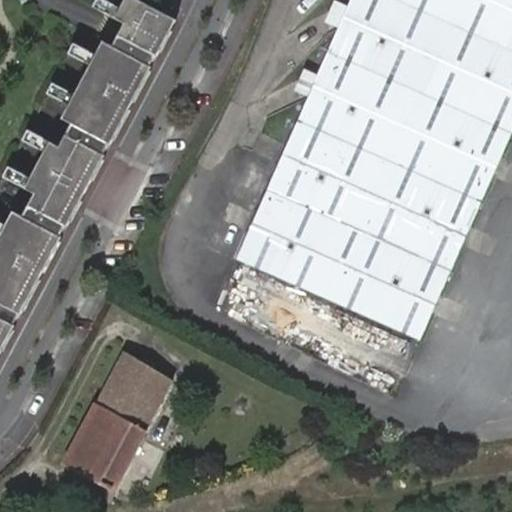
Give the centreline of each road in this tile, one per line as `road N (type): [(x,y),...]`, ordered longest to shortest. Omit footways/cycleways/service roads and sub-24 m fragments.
road 1 (unknown): [(463,387),(417,391),(362,374),(201,257),(197,234),(208,201),(297,0)]
road 2 (residential): [(0,427),(227,0)]
road 3 (residential): [(203,0),(0,394)]
